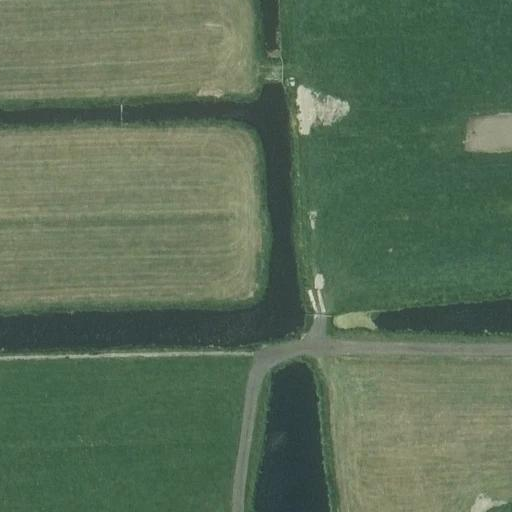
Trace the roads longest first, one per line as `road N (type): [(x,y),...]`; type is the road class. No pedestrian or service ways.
road 1 (track): [(236,511),(258,365),(281,345),(311,346),(320,322),(299,0)]
road 2 (track): [(311,346),(511,350)]
